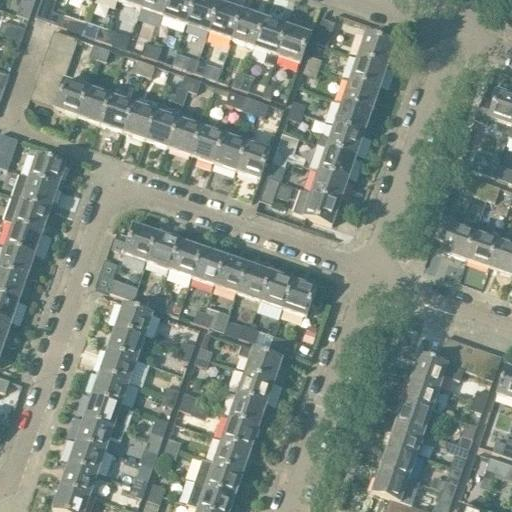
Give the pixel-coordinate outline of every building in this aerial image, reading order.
[(20,0),(19,4),(14,18),(28,23),(33,9),(36,0),(35,0),(20,0)] [(46,26),(54,2),(48,0),(39,0),(32,22),(46,26)] [(140,13),(144,0),(118,0),(117,6),(140,13)] [(162,21),(169,0),(144,0),(140,13),(162,21)] [(185,29),(194,0),(169,0),(162,21),(185,29)] [(208,37),(218,8),(195,0),(194,0),(185,29),(208,37)] [(231,45),(241,15),(218,8),(208,37),(231,45)] [(253,52),(263,23),(241,15),(231,45),(253,52)] [(66,33),(70,21),(62,18),(58,31),(66,33)] [(276,60),(286,31),(263,23),(253,52),(267,57),(265,65),(273,68),(276,60)] [(326,50),(334,27),(321,23),(313,46),(326,50)] [(20,46),(24,34),(1,26),(0,28),(0,38),(6,41),(20,46)] [(103,46),(107,34),(99,31),(95,43),(103,46)] [(299,68),(309,39),(286,31),(276,60),(299,68)] [(111,49),(115,37),(107,34),(103,46),(111,49)] [(74,56),(78,44),(53,35),(49,47),(74,56)] [(386,71),(394,48),(365,38),(357,61),(386,71)] [(17,54),(20,46),(6,41),(3,49),(17,54)] [(71,67),(74,56),(49,47),(45,58),(71,67)] [(148,62),(153,49),(145,47),(141,59),(148,62)] [(97,64),(101,52),(93,49),(89,61),(97,64)] [(157,65),(161,52),(153,49),(148,62),(157,65)] [(106,67),(110,55),(101,52),(97,64),(106,67)] [(67,78),(71,67),(45,58),(41,69),(67,78)] [(318,73),(321,65),(308,61),(305,69),(318,73)] [(378,94),(386,71),(357,61),(349,84),(378,94)] [(194,78),(198,65),(190,62),(186,75),(194,78)] [(142,80),(146,67),(139,65),(134,77),(142,80)] [(202,80),(206,68),(198,65),(194,78),(202,80)] [(151,83),(155,71),(146,67),(142,80),(151,83)] [(64,85),(67,78),(41,69),(38,80),(63,88),(64,85)] [(315,81),(318,73),(305,69),(303,77),(315,81)] [(239,93),(243,80),(235,78),(231,90),(239,93)] [(59,100),(63,88),(38,80),(34,91),(59,100)] [(248,96),(252,83),(243,80),(239,93),(248,96)] [(188,95),(192,83),(184,81),(180,93),(188,95)] [(197,98),(201,86),(192,83),(188,95),(197,98)] [(371,117),(378,94),(349,84),(342,107),(371,117)] [(77,122),(87,92),(64,85),(63,88),(59,100),(55,112),(54,114),(77,122)] [(271,104),(275,91),(266,88),(262,101),(271,104)] [(55,112),(59,100),(34,91),(29,104),(55,112)] [(233,111),(237,99),(215,91),(210,103),(233,111)] [(100,130),(110,100),(87,92),(77,122),(100,130)] [(511,131),(511,127),(511,100),(497,95),(492,107),(481,103),(474,124),(486,129),(488,123),(511,131)] [(256,119),(260,107),(237,99),(233,111),(256,119)] [(122,137),(133,108),(110,100),(100,130),(122,137)] [(302,119),(305,111),(293,106),(290,114),(302,119)] [(264,122),(268,110),(260,107),(256,119),(264,122)] [(363,139),(371,117),(342,107),(334,129),(363,139)] [(145,145),(155,116),(133,108),(122,137),(145,145)] [(300,127),(302,119),(290,114),(287,122),(300,127)] [(168,153),(178,124),(155,116),(145,145),(168,153)] [(190,161),(200,131),(178,124),(168,153),(190,161)] [(355,162),(363,139),(334,129),(326,152),(355,162)] [(213,169),(223,139),(200,131),(190,161),(213,169)] [(0,171),(8,175),(18,144),(0,138),(0,171)] [(236,177),(246,147),(223,139),(213,169),(236,177)] [(259,185),(270,155),(246,147),(236,177),(259,185)] [(287,164),(290,156),(277,151),(275,159),(287,164)] [(347,184),(355,162),(326,152),(318,174),(347,184)] [(57,192),(65,169),(36,158),(28,182),(57,192)] [(284,172),(287,164),(275,159),(271,168),(284,172)] [(493,182),(497,170),(498,167),(475,159),(470,174),(493,182)] [(339,207),(347,184),(318,174),(310,197),(339,207)] [(485,205),(491,189),(467,181),(462,196),(485,205)] [(50,214),(57,192),(28,182),(21,204),(50,214)] [(271,210),(279,187),(267,182),(259,206),(271,210)] [(493,208),(499,192),(491,189),(485,205),(493,208)] [(279,190),(275,202),(286,205),(290,193),(279,190)] [(331,230),(339,207),(310,197),(302,221),(331,230)] [(42,237),(50,214),(21,204),(13,227),(42,237)] [(465,264),(474,236),(452,229),(454,223),(441,219),(434,240),(445,244),(441,256),(465,264)] [(34,260),(42,237),(13,227),(5,250),(34,260)] [(146,266),(156,238),(133,230),(129,241),(117,237),(112,253),(123,257),(123,258),(146,266)] [(487,272),(497,244),(474,236),(465,264),(487,272)] [(169,274),(179,245),(156,238),(146,266),(169,274)] [(510,280),(511,272),(511,249),(497,244),(487,272),(510,280)] [(192,282),(201,253),(179,245),(169,274),(192,282)] [(0,273),(26,283),(34,260),(5,250),(0,263),(0,273)] [(214,290),(224,261),(201,253),(192,282),(214,290)] [(237,298),(247,269),(224,261),(214,290),(237,298)] [(260,306),(270,277),(247,269),(237,298),(260,306)] [(0,298),(18,305),(26,283),(0,273),(0,298)] [(282,313),(292,284),(270,277),(260,306),(282,313)] [(306,321),(316,292),(292,284),(282,313),(306,321)] [(133,306),(137,294),(113,286),(109,298),(133,306)] [(0,324),(10,328),(18,305),(0,298),(0,324)] [(156,313),(160,302),(152,299),(148,311),(156,313)] [(164,316),(168,305),(160,302),(156,313),(164,316)] [(144,342),(152,319),(123,309),(115,332),(144,342)] [(205,317),(201,329),(210,332),(213,333),(219,316),(207,312),(205,317)] [(201,329),(205,317),(197,314),(193,326),(201,329)] [(228,326),(228,325),(230,319),(219,315),(219,316),(213,333),(224,337),(228,326)] [(0,350),(2,351),(10,328),(0,324),(0,350)] [(228,326),(224,337),(238,342),(245,344),(249,332),(242,329),(241,330),(228,326)] [(136,365),(144,342),(115,332),(107,355),(136,365)] [(269,353),(273,340),(259,335),(254,348),(269,353)] [(306,336),(302,347),(312,350),(315,339),(306,336)] [(293,361),(297,349),(273,340),(269,353),(293,361)] [(448,370),(457,345),(445,341),(437,366),(448,370)] [(191,358),(194,350),(182,345),(179,354),(191,358)] [(459,373),(468,349),(457,345),(448,370),(459,373)] [(274,387),(282,363),(242,349),(238,360),(249,364),(245,377),(274,387)] [(470,377),(479,353),(468,349),(459,373),(462,374),(470,377)] [(209,364),(212,356),(200,352),(197,360),(209,364)] [(481,381),(489,356),(479,353),(470,377),(481,381)] [(188,366),(191,358),(179,354),(176,362),(188,366)] [(129,387),(136,365),(107,355),(99,377),(129,387)] [(492,385),(500,360),(489,356),(481,381),(492,385)] [(206,373),(209,364),(197,360),(194,368),(206,373)] [(459,385),(462,374),(459,373),(448,370),(437,366),(418,360),(410,383),(438,393),(442,380),(459,385)] [(511,404),(511,372),(506,370),(496,399),(511,404)] [(121,411),(129,387),(99,377),(91,400),(121,411)] [(266,410),(274,387),(245,377),(237,400),(266,410)] [(0,396),(4,398),(8,385),(0,382),(0,396)] [(430,415),(438,393),(410,383),(402,406),(430,415)] [(176,404),(178,396),(166,391),(163,399),(176,404)] [(484,408),(487,398),(477,394),(473,404),(484,408)] [(193,410),(196,401),(185,397),(182,406),(193,410)] [(173,412),(176,404),(163,399),(161,407),(173,412)] [(121,436),(129,413),(121,411),(91,400),(83,423),(121,436)] [(258,432),(266,410),(237,400),(229,422),(258,432)] [(481,417),(484,408),(473,404),(470,414),(481,417)] [(191,418),(193,410),(182,406),(179,413),(191,418)] [(423,438),(430,415),(402,406),(395,428),(423,438)] [(250,455),(258,432),(229,422),(221,445),(250,455)] [(119,443),(121,436),(83,423),(76,445),(105,455),(110,440),(119,443)] [(415,460),(423,438),(395,428),(387,451),(415,460)] [(160,449),(163,441),(151,437),(148,445),(160,449)] [(468,453),(472,444),(461,440),(457,450),(468,453)] [(178,455),(181,447),(169,443),(166,451),(178,455)] [(501,458),(504,447),(495,444),(492,455),(501,458)] [(97,478),(105,455),(76,445),(68,468),(97,478)] [(157,457),(160,449),(148,445),(145,453),(157,457)] [(242,477),(250,455),(221,445),(213,467),(242,477)] [(511,462),(511,458),(511,449),(504,447),(501,458),(511,462)] [(465,463),(468,453),(457,450),(454,459),(465,463)] [(175,463),(178,455),(166,451),(163,459),(175,463)] [(407,483),(415,460),(387,451),(379,474),(407,483)] [(495,476),(498,465),(490,462),(486,473),(495,476)] [(235,500),(242,477),(213,467),(202,463),(194,486),(235,500)] [(505,480),(509,469),(498,465),(495,476),(505,480)] [(89,501),(97,478),(68,468),(60,491),(89,501)] [(453,499),(461,476),(450,472),(442,495),(453,499)] [(418,487),(407,483),(379,474),(371,497),(389,503),(400,507),(410,510),(418,487)] [(144,494),(147,486),(135,482),(132,490),(144,494)] [(230,511),(235,500),(194,486),(186,509),(195,511),(230,511)] [(162,500),(165,492),(153,488),(150,496),(162,500)] [(141,502),(144,494),(132,490),(129,498),(141,502)] [(85,511),(89,501),(60,491),(52,511),(85,511)] [(450,508),(453,499),(442,495),(439,504),(450,508)] [(158,511),(162,500),(150,496),(144,511),(158,511)] [(398,511),(400,507),(389,503),(385,511),(398,511)]
